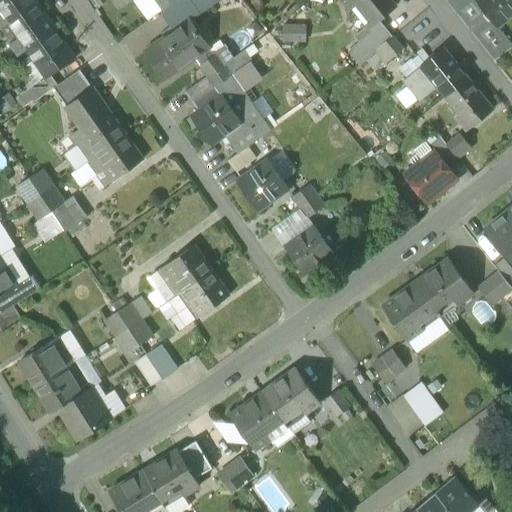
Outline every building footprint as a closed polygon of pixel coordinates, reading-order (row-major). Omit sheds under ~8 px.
[(0,0),(0,12),(7,22),(36,2),(33,0),(0,0)] [(111,0),(119,9),(129,0),(111,0)] [(154,0),(162,11),(176,0),(154,0)] [(162,17),(173,31),(186,21),(187,22),(217,0),(176,0),(162,11),(161,11),(162,17)] [(394,5),(389,0),(347,0),(346,1),(365,25),(367,27),(378,18),(394,5)] [(511,0),(475,0),(496,27),(511,13),(511,0)] [(7,22),(18,37),(25,48),(27,50),(55,30),(36,2),(7,22)] [(124,39),(132,52),(168,27),(160,15),(124,39)] [(356,33),(372,53),(376,49),(392,36),(378,18),(367,27),(365,25),(356,33)] [(145,51),(166,79),(193,59),(206,49),(195,34),(196,33),(194,30),(193,31),(187,22),(186,21),(173,31),(145,51)] [(280,40),(304,41),(304,24),(281,23),(280,40)] [(26,50),(30,56),(59,35),(55,29),(55,30),(27,50),(26,50)] [(75,58),(59,35),(30,56),(45,78),(46,78),(50,75),(75,58)] [(392,36),(376,49),(387,63),(404,51),(392,36)] [(16,55),(25,48),(18,37),(8,44),(16,55)] [(198,67),(206,77),(224,65),(232,58),(225,48),(212,57),(199,66),(198,67)] [(438,86),(446,96),(467,79),(443,48),(416,69),(426,82),(431,78),(438,86)] [(193,59),(199,66),(212,57),(206,49),(193,59)] [(378,71),(387,63),(376,49),(372,53),(365,58),(374,70),(376,69),(378,71)] [(232,58),(224,65),(231,75),(251,61),(244,50),(232,58)] [(215,86),(231,75),(224,65),(206,77),(213,88),(215,86)] [(426,82),(416,69),(403,80),(420,101),(438,86),(431,78),(426,82)] [(54,88),(67,108),(93,90),(79,70),(57,85),(54,88)] [(57,85),(50,75),(46,78),(45,78),(40,82),(39,80),(20,94),(28,105),(54,88),(57,85)] [(191,103),(213,88),(206,77),(184,92),(191,103)] [(492,109),(467,79),(446,96),(461,114),(455,119),(465,131),(492,109)] [(191,103),(198,112),(222,95),(215,86),(213,88),(191,103)] [(67,108),(82,128),(82,129),(108,110),(93,90),(67,108)] [(211,144),(223,135),(241,122),(234,112),(222,95),(198,112),(192,116),(211,144)] [(250,100),(234,112),(241,122),(223,135),(237,153),(247,146),(271,129),(250,100)] [(125,135),(108,110),(82,129),(82,128),(75,133),(93,158),(93,157),(124,136),(125,135)] [(73,171),(93,158),(75,133),(69,137),(75,145),(61,154),(73,171)] [(432,134),(424,141),(427,145),(435,139),(432,134)] [(142,160),(124,136),(93,157),(111,182),(142,160)] [(434,152),(446,167),(456,157),(439,136),(435,139),(427,145),(433,152),(434,152)] [(413,184),(426,201),(455,178),(446,167),(434,152),(433,152),(427,145),(424,141),(413,149),(416,153),(409,159),(415,167),(411,166),(407,170),(405,179),(409,184),(413,184)] [(227,161),(240,180),(261,165),(247,146),(237,153),(227,160),(227,161)] [(238,181),(258,209),(287,187),(268,160),(261,165),(240,180),(238,181)] [(31,180),(40,195),(55,185),(45,171),(31,180)] [(17,189),(27,203),(40,195),(31,180),(17,189)] [(332,212),(318,193),(312,184),(293,197),(300,206),(314,225),(332,212)] [(67,203),(55,185),(40,195),(53,213),(67,203)] [(53,213),(40,195),(27,203),(39,222),(53,213)] [(57,220),(66,233),(81,224),(67,203),(53,213),(57,220)] [(298,206),(267,228),(277,244),(309,222),(298,206)] [(511,207),(485,229),(511,262),(511,207)] [(41,231),(50,244),(66,233),(57,220),(41,231)] [(284,247),(304,274),(333,253),(314,225),(284,247)] [(162,268),(180,293),(210,271),(193,246),(162,268)] [(16,285),(0,258),(0,296),(17,286),(16,285)] [(494,265),(499,272),(509,284),(511,281),(511,269),(503,258),(494,265)] [(447,259),(415,282),(436,312),(446,326),(458,317),(451,308),(472,293),(447,259)] [(155,273),(173,297),(180,293),(162,268),(155,273)] [(228,295),(210,271),(180,293),(188,305),(197,317),(228,295)] [(492,306),(511,288),(509,284),(499,272),(478,288),(492,306)] [(23,319),(15,305),(40,289),(31,275),(16,285),(17,286),(0,296),(0,325),(4,331),(23,319)] [(419,324),(436,312),(415,282),(382,305),(407,340),(422,329),(419,324)] [(186,307),(188,305),(180,293),(173,297),(158,308),(168,321),(172,318),(187,308),(186,307)] [(118,312),(129,328),(141,320),(131,304),(118,312)] [(180,329),(197,317),(188,305),(186,307),(187,308),(172,318),(180,329)] [(106,321),(116,336),(129,328),(118,312),(106,321)] [(446,326),(436,312),(419,324),(422,329),(407,340),(416,353),(448,329),(446,326)] [(153,337),(141,320),(129,328),(140,345),(153,337)] [(140,345),(129,328),(116,336),(127,354),(140,345)] [(58,338),(52,342),(67,367),(74,363),(58,338)] [(19,362),(35,387),(67,367),(52,342),(19,362)] [(163,344),(146,355),(162,378),(178,368),(163,344)] [(382,358),(394,375),(405,367),(393,350),(382,358)] [(151,386),(162,378),(146,355),(134,362),(151,386)] [(372,365),(384,382),(394,375),(382,358),(372,365)] [(74,363),(67,367),(83,393),(90,389),(74,363)] [(83,393),(67,367),(35,387),(51,413),(70,400),(83,393)] [(295,368),(262,392),(293,434),(310,422),(304,413),(320,402),(295,368)] [(402,396),(424,426),(443,413),(421,382),(402,396)] [(97,384),(90,389),(109,418),(124,408),(113,390),(104,396),(97,384)] [(90,389),(83,393),(70,400),(75,408),(62,415),(77,439),(109,419),(109,418),(90,389)] [(324,399),(337,416),(348,408),(336,391),(324,399)] [(276,446),(293,434),(262,392),(230,415),(235,422),(250,443),(255,449),(270,438),(276,446)] [(227,442),(250,443),(235,422),(212,422),(227,442)] [(177,450),(143,471),(162,503),(180,491),(183,496),(198,486),(177,450)] [(239,458),(229,466),(241,483),(251,476),(239,458)] [(231,491),(241,483),(229,466),(218,474),(231,491)] [(120,511),(146,511),(162,503),(143,471),(108,492),(120,511)] [(455,478),(436,494),(451,511),(467,511),(477,504),(455,478)] [(180,491),(162,503),(167,511),(179,511),(189,506),(183,496),(180,491)] [(451,511),(436,494),(417,510),(418,511),(451,511)] [(146,511),(167,511),(162,503),(146,511)]
